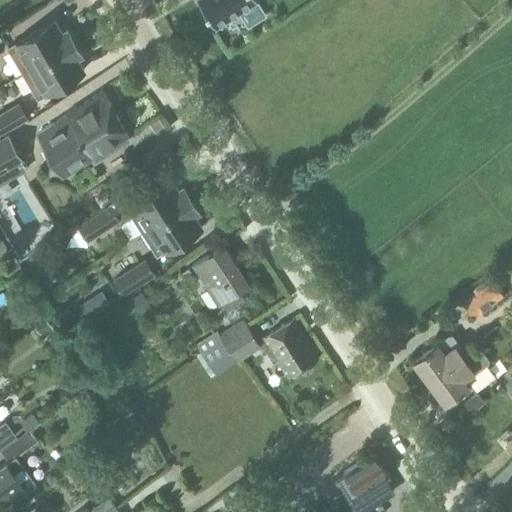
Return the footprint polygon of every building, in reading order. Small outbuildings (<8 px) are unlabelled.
[(196,0),(214,27),(256,0),(196,0)] [(22,72),(74,42),(66,28),(61,31),(54,20),(8,47),(22,72)] [(74,42),(22,72),(37,97),(84,70),(77,58),(82,55),(74,42)] [(103,94),(37,134),(62,176),(91,159),(93,163),(131,140),(103,94)] [(0,112),(0,131),(25,117),(17,103),(0,112)] [(0,138),(0,173),(23,160),(8,134),(0,138)] [(169,177),(124,207),(140,232),(190,199),(181,186),(176,189),(169,177)] [(190,199),(140,232),(155,255),(201,226),(193,215),(198,212),(190,199)] [(108,205),(78,225),(87,238),(117,219),(108,205)] [(0,235),(0,256),(10,251),(1,236),(0,235)] [(191,265),(218,305),(248,285),(221,245),(191,265)] [(122,292),(152,273),(143,259),(113,279),(122,292)] [(472,289),(475,293),(463,302),(472,314),(501,292),(489,276),(472,289)] [(154,312),(141,291),(130,298),(143,318),(154,312)] [(24,317),(38,309),(29,294),(15,302),(24,317)] [(41,335),(52,327),(42,313),(31,321),(41,335)] [(215,373),(216,374),(260,345),(243,318),(219,333),(217,330),(196,344),(201,352),(196,355),(211,376),(215,373)] [(318,360),(292,318),(262,337),(265,341),(262,343),(274,363),(277,361),(288,378),(318,360)] [(430,380),(463,355),(456,345),(458,341),(452,333),(447,333),(413,358),(430,380)] [(463,355),(430,380),(444,401),(470,382),(464,374),(473,368),(476,368),(477,369),(488,361),(488,358),(483,351),(480,350),(477,346),(464,356),(463,355)] [(82,388),(73,368),(62,374),(71,393),(82,388)] [(463,401),(471,412),(485,402),(477,391),(463,401)] [(32,412),(21,421),(27,429),(38,421),(32,412)] [(441,426),(447,430),(453,427),(453,420),(447,416),(441,420),(441,426)] [(0,445),(14,435),(4,422),(0,424),(0,445)] [(24,471),(15,457),(37,440),(29,429),(1,450),(9,460),(0,466),(0,497),(3,496),(9,504),(27,492),(16,477),(24,471)] [(511,434),(507,429),(496,438),(504,447),(511,440),(511,434)] [(351,511),(362,511),(387,496),(386,494),(393,490),(386,478),(389,476),(374,452),(332,479),(343,495),(351,511)] [(107,511),(114,507),(106,496),(84,511),(80,511),(79,510),(76,511),(107,511)] [(49,511),(40,500),(33,506),(33,505),(23,511),(49,511)]
